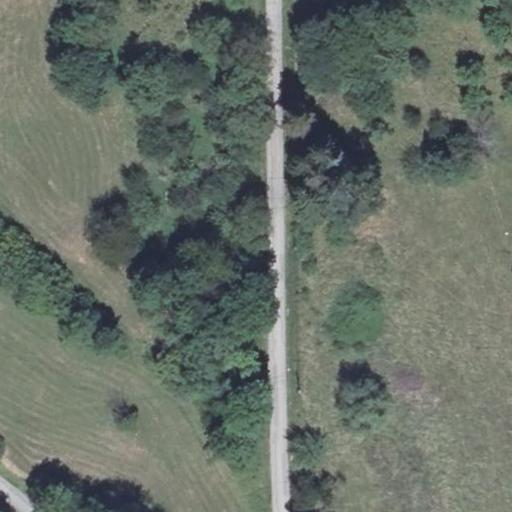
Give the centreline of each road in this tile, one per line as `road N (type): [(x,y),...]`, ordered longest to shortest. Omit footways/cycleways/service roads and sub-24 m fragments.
road 1 (track): [(250,511),(166,344),(135,237),(115,0)]
road 2 (unclassified): [(283,511),(289,288),(281,0)]
